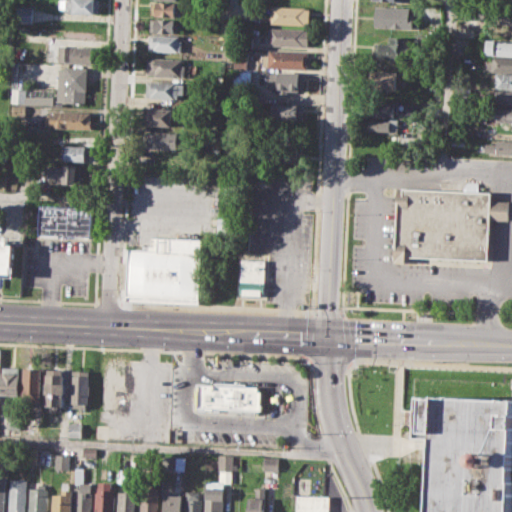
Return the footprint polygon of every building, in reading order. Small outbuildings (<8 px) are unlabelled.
[(59,0),(98,0),(98,15),(67,13),(67,9),(59,8),(59,0)] [(150,1),(176,2),(175,16),(149,15),(150,1)] [(271,5),(310,7),(309,26),(270,23),(271,5)] [(11,6),(31,6),(31,23),(11,22),(11,6)] [(374,6),(413,7),(412,28),(374,27),(374,6)] [(499,7),(511,7),(511,22),(498,22),(499,7)] [(150,18),(174,20),(173,23),(177,23),(177,29),(173,29),(173,32),(149,31),(150,18)] [(499,24),(511,24),(511,39),(498,38),(499,24)] [(461,27),(474,28),(474,37),(460,36),(461,27)] [(269,28),(309,30),(308,47),(268,45),(269,28)] [(149,33),(178,35),(178,40),(182,40),(181,51),(148,49),(149,33)] [(389,35),(410,36),(409,59),(373,58),(373,42),(388,43),(389,35)] [(486,39),(511,40),(511,54),(485,53),(486,39)] [(57,45),(95,47),(95,62),(56,60),(57,45)] [(268,50),(309,52),(308,69),(262,66),(262,58),(267,59),(268,50)] [(493,56),(511,56),(511,72),(492,71),(492,69),(486,69),(487,61),(492,61),(493,56)] [(147,57),(181,58),(180,65),(184,66),(183,78),(146,76),(147,57)] [(234,58),(248,59),(247,69),(233,68),(234,58)] [(55,101),(57,66),(88,68),(86,103),(55,101)] [(376,70),(400,72),(400,77),(406,77),(405,84),(397,84),(397,89),(375,88),(376,70)] [(249,88),(250,72),(233,71),(232,87),(249,88)] [(277,71),(304,73),(303,91),(276,89),(277,71)] [(496,73),(511,73),(511,88),(496,87),(496,73)] [(146,80),(184,83),(183,94),(178,94),(177,99),(145,97),(146,80)] [(11,88),(25,89),(25,102),(10,102),(11,88)] [(495,90),(511,91),(511,104),(494,104),(495,90)] [(371,100),(398,101),(397,113),(394,113),(394,117),(370,115),(371,100)] [(272,104),(303,105),(303,120),(276,119),(276,114),(271,114),(272,104)] [(10,105),(24,106),(24,118),(10,117),(10,105)] [(489,105),(511,106),(511,121),(497,121),(497,124),(488,123),(489,105)] [(145,108),(174,110),(173,126),(144,124),(145,108)] [(45,113),(53,114),(54,110),(91,112),(90,128),(44,125),(45,113)] [(364,120),(389,121),(390,118),(398,119),(398,131),(364,129),(364,120)] [(144,130),(182,132),(181,147),(143,145),(144,130)] [(451,136),(465,137),(464,146),(450,145),(451,136)] [(485,143),(496,143),(496,139),(511,139),(511,154),(484,153),(485,143)] [(65,144),(92,145),(91,161),(64,160),(65,144)] [(148,148),(187,150),(186,166),(147,164),(148,148)] [(47,166),(64,167),(64,164),(77,164),(76,182),(54,182),(54,177),(47,177),(47,166)] [(397,260),(491,264),(494,219),(511,220),(511,203),(496,202),(496,191),(400,187),(397,260)] [(38,234),(91,237),(93,209),(39,205),(38,234)] [(125,301),(199,304),(201,240),(153,238),(152,246),(142,246),(142,249),(128,248),(125,301)] [(0,277),(12,278),(14,245),(8,245),(8,240),(0,239),(0,277)] [(240,295),(265,296),(266,261),(242,260),(240,295)] [(104,404),(128,404),(129,360),(105,359),(104,404)] [(2,366),(1,395),(19,395),(20,367),(2,366)] [(23,366),(22,401),(40,402),(41,367),(23,366)] [(46,368),(45,405),(63,405),(64,369),(46,368)] [(71,369),(88,369),(87,407),(74,406),(74,402),(70,401),(71,369)] [(196,384),(257,387),(257,392),(260,392),(259,411),(195,408),(196,384)] [(511,511),(511,401),(428,398),(426,440),(444,441),(440,511),(511,511)] [(7,415),(21,415),(21,429),(7,429),(7,415)] [(68,422),(83,422),(83,437),(68,436),(68,422)] [(84,447),(98,448),(97,457),(83,456),(84,447)] [(55,453),(70,453),(70,469),(55,469),(55,453)] [(219,454),(233,455),(233,471),(218,470),(219,454)] [(265,456),(279,457),(278,470),(265,469),(265,456)] [(183,457),(168,458),(169,470),(184,469),(183,457)] [(77,467),(75,511),(91,511),(93,482),(85,481),(85,467),(77,467)] [(9,511),(10,478),(27,479),(26,511),(9,511)] [(52,511),(53,493),(61,493),(62,480),(70,481),(70,488),(73,488),(72,511),(52,511)] [(96,486),(95,511),(115,511),(116,481),(99,480),(99,486),(96,486)] [(205,511),(206,480),(224,481),(223,511),(205,511)] [(119,511),(120,491),(124,491),(124,485),(136,486),(134,511),(119,511)] [(163,511),(165,485),(183,485),(181,511),(163,511)] [(249,497),(248,511),(263,511),(264,486),(257,486),(257,497),(249,497)] [(29,511),(30,487),(49,487),(48,511),(29,511)] [(185,511),(187,490),(203,491),(201,511),(185,511)] [(139,511),(140,491),(158,492),(157,511),(139,511)] [(297,511),(328,511),(329,497),(298,496),(297,511)]
